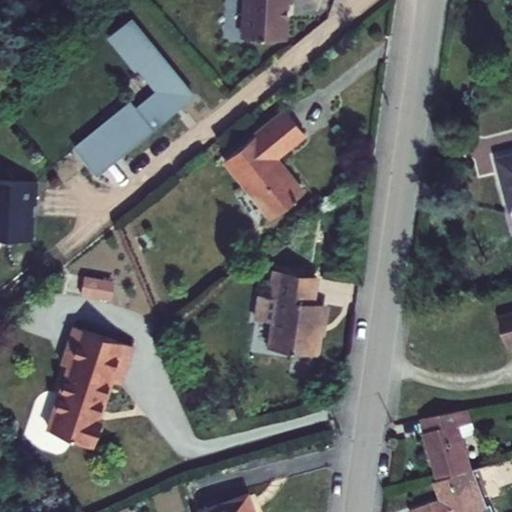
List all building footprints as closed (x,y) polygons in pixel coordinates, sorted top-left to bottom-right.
[(290,0),(242,0),(242,8),(244,9),(242,39),(283,43),(286,6),(290,6),(290,0)] [(132,18),(117,30),(130,46),(122,52),(134,67),(137,65),(156,90),(133,107),(129,101),(71,143),(91,170),(191,96),(132,18)] [(117,30),(110,35),(122,52),(130,46),(117,30)] [(304,135),(285,111),(224,161),(272,219),(303,193),(282,167),(279,170),(272,161),(304,135)] [(511,155),(497,159),(511,212),(511,211),(511,155)] [(33,208),(33,186),(0,184),(0,242),(29,244),(29,208),(33,208)] [(152,249),(146,235),(138,238),(143,252),(152,249)] [(110,264),(85,274),(91,291),(117,280),(110,264)] [(323,306),(314,304),(318,278),(275,272),(271,300),(278,302),(271,351),(316,356),(323,306)] [(511,316),(502,319),(510,349),(511,348),(511,316)] [(120,386),(134,348),(75,327),(66,351),(79,355),(74,370),(67,368),(46,431),(94,446),(102,422),(97,420),(110,383),(120,386)] [(61,366),(67,368),(74,370),(79,355),(66,351),(61,366)] [(471,419),(468,410),(419,419),(437,481),(473,470),(463,437),(459,423),(471,419)] [(474,434),(471,419),(459,423),(463,437),(474,434)] [(490,465),(473,470),(481,496),(497,491),(490,465)] [(481,496),(473,470),(437,481),(434,481),(441,502),(412,511),(411,511),(474,511),(485,508),(481,496)] [(248,511),(243,499),(205,511),(248,511)]
